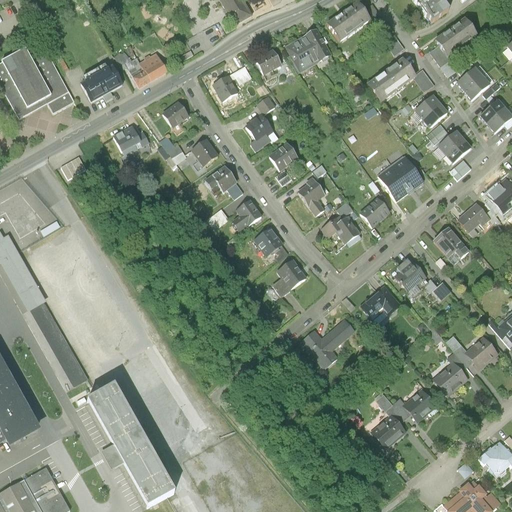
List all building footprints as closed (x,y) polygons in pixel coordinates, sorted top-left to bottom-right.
[(241,0),(216,0),(234,29),(252,19),(241,0)] [(449,14),(439,0),(426,0),(418,6),(433,26),(449,14)] [(363,13),(357,5),(326,26),(338,43),(369,22),(363,13)] [(372,7),(363,13),(369,22),(378,16),(372,7)] [(478,33),(467,17),(433,41),(445,57),(478,33)] [(315,28),(300,37),(317,65),(332,57),(315,28)] [(300,37),(286,46),(303,74),(317,65),(300,37)] [(394,58),(403,52),(393,37),(384,43),(394,58)] [(74,105),(40,44),(0,66),(0,88),(18,122),(47,107),(53,117),(74,105)] [(140,65),(136,58),(130,61),(125,53),(114,60),(137,94),(153,84),(140,65)] [(156,55),(140,65),(153,84),(168,74),(156,55)] [(283,66),(276,55),(255,67),(262,79),(283,66)] [(365,86),(379,107),(414,82),(422,94),(434,86),(422,69),(415,73),(404,58),(365,86)] [(251,80),(243,66),(210,85),(221,105),(238,95),(235,89),(251,80)] [(455,81),(463,91),(481,76),(474,66),(455,81)] [(123,88),(112,68),(79,87),(91,107),(123,88)] [(463,91),(471,101),(489,86),(481,76),(463,91)] [(412,110),(420,119),(438,104),(430,95),(412,110)] [(268,98),(254,106),(259,115),(244,125),(254,141),(247,145),(254,155),(271,144),(267,137),(273,134),(262,117),(275,109),(268,98)] [(478,115),(486,125),(504,110),(496,100),(478,115)] [(185,131),(181,124),(189,119),(178,103),(160,115),(172,133),(172,132),(176,137),(185,131)] [(420,119),(428,129),(446,114),(438,104),(420,119)] [(364,115),(368,121),(378,115),(375,109),(364,115)] [(486,125),(494,134),(511,119),(504,110),(486,125)] [(148,146),(138,124),(111,137),(122,158),(148,146)] [(436,145),(444,155),(462,140),(454,131),(436,145)] [(218,160),(205,140),(190,150),(202,170),(218,160)] [(444,155),(452,165),(470,150),(462,140),(444,155)] [(299,161),(288,144),(268,157),(280,175),(274,178),(282,189),(292,182),(284,170),(299,161)] [(186,161),(178,147),(167,153),(175,167),(186,161)] [(416,170),(407,158),(393,168),(402,180),(411,193),(425,183),(416,170)] [(82,159),(64,169),(71,181),(89,171),(82,159)] [(232,203),(243,195),(224,167),(202,182),(214,199),(220,195),(222,197),(227,194),(232,203)] [(322,167),(313,173),(317,179),(326,173),(322,167)] [(402,180),(393,168),(378,178),(387,190),(396,203),(411,193),(402,180)] [(511,210),(511,185),(507,179),(484,198),(501,219),(511,210)] [(324,211),(316,202),(325,195),(312,180),(295,194),(315,218),(324,211)] [(375,194),(379,190),(373,182),(368,186),(375,194)] [(376,199),(359,214),(372,230),(390,215),(376,199)] [(248,201),(234,211),(240,219),(230,226),(237,235),(261,218),(248,201)] [(491,223),(477,205),(456,221),(470,239),(491,223)] [(360,236),(347,217),(338,223),(335,218),(322,227),(332,243),(344,234),(350,243),(360,236)] [(57,224),(40,233),(43,238),(60,229),(57,224)] [(471,255),(447,228),(430,243),(454,270),(471,255)] [(269,229),(252,242),(266,260),(283,247),(269,229)] [(86,382),(7,242),(1,245),(0,243),(0,262),(28,312),(31,311),(75,388),(86,382)] [(307,281),(292,260),(273,273),(279,281),(270,288),(279,301),(307,281)] [(423,279),(406,260),(395,270),(399,275),(394,279),(406,294),(423,279)] [(442,284),(437,289),(431,283),(425,289),(440,304),(451,293),(442,284)] [(399,309),(382,290),(360,308),(371,321),(384,311),(389,317),(399,309)] [(511,316),(499,328),(511,343),(511,316)] [(355,335),(344,322),(321,341),(312,330),(297,342),(323,374),(338,361),(332,354),(355,335)] [(502,363),(487,344),(467,359),(482,378),(502,363)] [(0,442),(1,442),(7,454),(43,434),(0,358),(0,442)] [(470,383),(453,362),(431,379),(447,401),(470,383)] [(96,400),(87,405),(148,511),(163,503),(174,497),(114,390),(96,400)] [(436,408),(422,391),(402,407),(416,424),(436,408)] [(408,435),(396,420),(373,437),(385,453),(408,435)] [(511,471),(511,457),(500,443),(477,461),(495,485),(511,471)] [(474,474),(466,465),(457,472),(465,482),(474,474)] [(68,511),(47,475),(24,488),(38,511),(68,511)] [(497,511),(499,510),(471,481),(442,508),(446,511),(470,511),(471,511),(472,511),(497,511)] [(38,511),(24,488),(0,501),(0,511),(38,511)]
